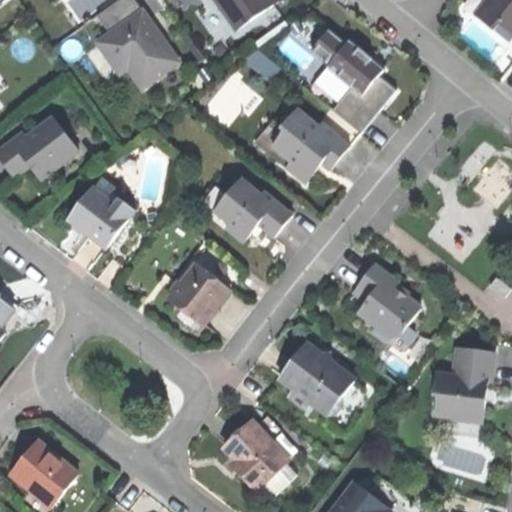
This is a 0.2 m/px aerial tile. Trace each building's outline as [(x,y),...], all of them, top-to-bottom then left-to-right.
[(135,0),(116,0),(96,14),(110,32),(97,41),(110,60),(119,54),(128,66),(142,86),(179,60),(164,40),(161,42),(157,37),(153,31),(156,29),(135,0)] [(216,0),(238,31),(281,0),(216,0)] [(511,0),(485,0),(474,14),(492,29),(498,22),(511,34),(511,0)] [(352,126),(361,132),(395,90),(378,75),(383,68),(367,55),(347,39),(344,43),(327,29),(310,49),(328,64),(326,67),(350,86),(332,109),(352,126)] [(247,57),(267,80),(280,68),(260,46),(247,57)] [(119,72),(128,66),(119,54),(110,60),(119,72)] [(293,162),(287,169),(306,185),(323,164),(331,170),(340,160),(350,147),(323,125),(319,130),(297,112),(284,129),(288,131),(275,147),(293,162)] [(77,150),(52,116),(26,136),(22,132),(0,148),(0,158),(5,165),(13,176),(28,164),(39,179),(77,150)] [(101,177),(92,190),(112,203),(116,198),(135,211),(140,204),(101,177)] [(293,217),(265,193),(261,197),(243,181),(220,208),(220,217),(231,225),(227,230),(244,244),(252,234),(251,227),(253,225),(255,222),(274,238),(293,217)] [(92,190),(70,222),(88,234),(109,249),(135,211),(116,198),(112,203),(92,190)] [(197,264),(171,299),(189,313),(205,324),(231,289),(197,264)] [(354,294),(367,304),(360,314),(393,339),(400,338),(421,310),(395,290),(400,284),(375,266),(365,280),(354,294)] [(510,287),(495,276),(488,284),(503,296),(510,287)] [(0,342),(8,333),(2,328),(15,310),(2,299),(2,293),(0,291),(0,342)] [(291,364),(281,378),(295,388),(290,395),(307,408),(312,401),(328,414),(340,397),(355,378),(332,361),(330,353),(322,354),(307,343),(291,364)] [(493,351),(454,346),(451,374),(434,372),(433,387),(435,394),(433,412),(456,415),(455,418),(481,421),(483,399),(480,398),(482,388),(483,379),(489,380),(493,351)] [(343,403),(340,397),(328,414),(335,412),(343,403)] [(252,420),(224,446),(235,458),(243,466),(239,470),(256,489),(288,459),(252,420)] [(27,459),(15,473),(54,504),(80,472),(41,440),(27,459)] [(235,466),(239,470),(243,466),(235,458),(231,462),(235,466)] [(354,482),(331,511),(386,511),(371,500),(373,497),(354,482)] [(392,511),(393,511),(373,497),(371,500),(386,511),(392,511)] [(457,497),(452,511),(483,511),(485,505),(457,497)]
